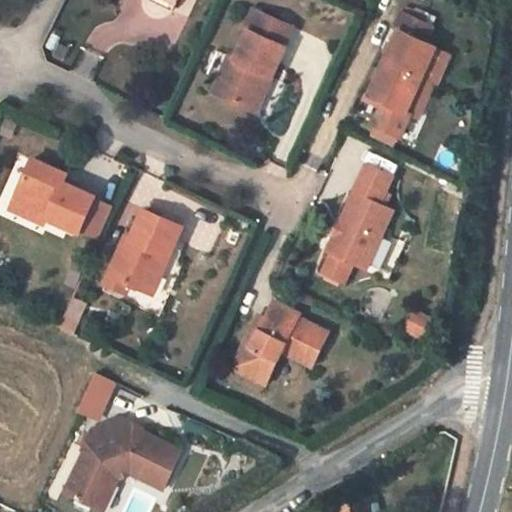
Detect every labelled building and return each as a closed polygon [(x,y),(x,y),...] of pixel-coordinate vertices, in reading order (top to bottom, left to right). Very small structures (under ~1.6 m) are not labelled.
[(177,0),(151,0),(173,10),(177,0)] [(286,45),(295,27),(259,11),(247,31),(235,58),(229,55),(213,92),(249,109),(264,75),(273,78),(288,46),(286,45)] [(388,102),(389,103),(408,112),(410,109),(424,78),(439,47),(426,42),(433,27),(401,12),(394,28),(399,30),(370,94),(388,102)] [(68,61),(71,53),(60,47),(56,56),(68,61)] [(257,113),(273,78),(264,75),(249,109),(257,113)] [(424,78),(410,109),(417,113),(432,81),(424,78)] [(408,112),(388,102),(379,122),(399,132),(408,112)] [(67,173),(34,159),(14,204),(47,218),(80,232),(96,197),(64,183),(67,173)] [(388,189),(393,178),(367,165),(362,177),(388,189)] [(381,205),(388,189),(362,177),(342,220),(346,222),(332,252),(324,271),(345,282),(354,262),(366,268),(394,212),(381,205)] [(44,225),(47,218),(14,204),(11,211),(44,225)] [(170,258),(183,228),(143,211),(131,239),(125,236),(108,274),(131,284),(149,291),(163,254),(170,258)] [(328,250),(332,252),(346,222),(342,220),(328,250)] [(154,294),(170,258),(163,254),(149,291),(154,294)] [(80,276),(86,265),(74,260),(69,272),(80,276)] [(127,294),(131,284),(108,274),(104,282),(127,294)] [(87,301),(75,296),(62,326),(74,332),(87,301)] [(275,302),(267,318),(262,329),(254,325),(237,360),(272,376),(282,353),(313,367),(330,333),(300,318),(301,314),(275,302)] [(259,314),(254,325),(262,329),(267,318),(259,314)] [(237,360),(233,369),(268,385),(272,376),(237,360)] [(114,383),(95,375),(79,411),(97,419),(114,383)] [(166,484),(185,446),(146,428),(147,424),(123,414),(95,424),(85,448),(87,449),(69,489),(105,507),(121,475),(135,469),(166,484)]
